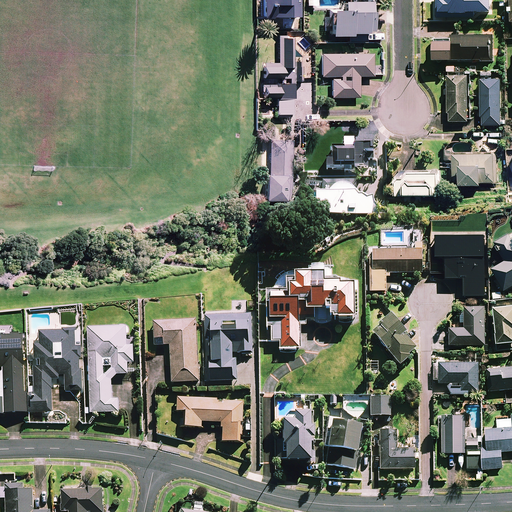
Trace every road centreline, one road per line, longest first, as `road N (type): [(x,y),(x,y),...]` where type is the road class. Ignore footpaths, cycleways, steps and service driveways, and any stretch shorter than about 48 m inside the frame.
road 1 (residential): [(155,460),(295,500),(426,505)]
road 2 (residential): [(426,505),(430,297)]
road 3 (residential): [(0,449),(74,448),(155,460)]
